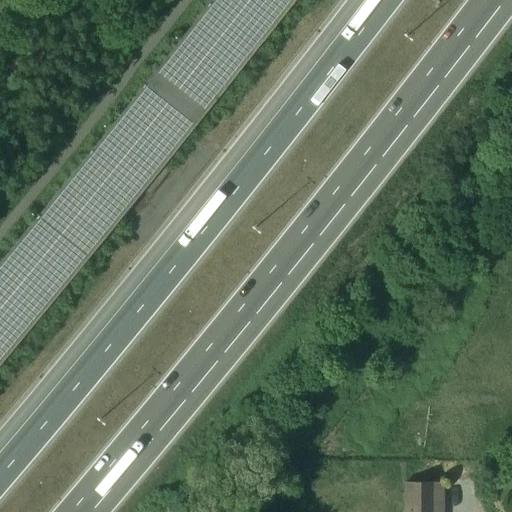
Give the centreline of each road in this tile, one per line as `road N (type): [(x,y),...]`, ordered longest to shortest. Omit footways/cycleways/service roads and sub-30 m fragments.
road 1 (motorway): [(84,511),(268,294),(498,0)]
road 2 (motorway): [(383,0),(197,240),(0,469)]
road 3 (unclassified): [(0,227),(187,0)]
